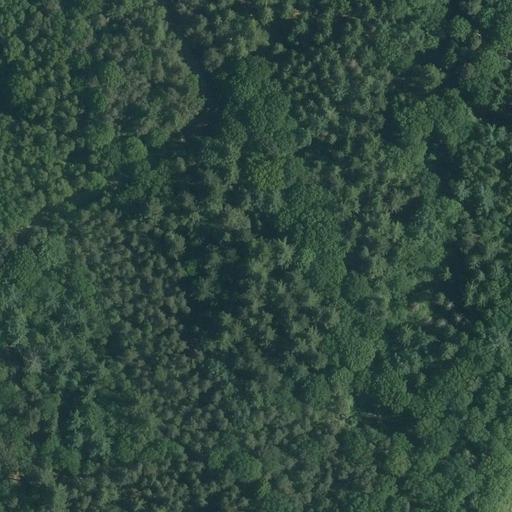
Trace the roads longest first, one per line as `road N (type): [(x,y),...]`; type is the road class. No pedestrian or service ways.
road 1 (track): [(214,111),(201,133),(0,242)]
road 2 (track): [(159,0),(214,111)]
